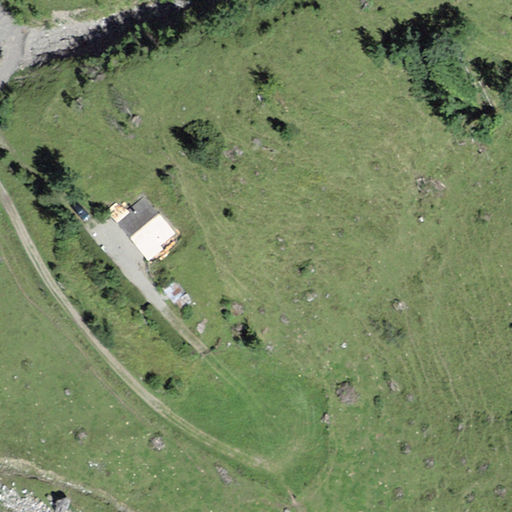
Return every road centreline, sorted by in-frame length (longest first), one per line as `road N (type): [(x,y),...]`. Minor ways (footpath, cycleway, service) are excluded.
road 1 (track): [(263,463),(162,410),(109,361),(44,272),(0,188)]
road 2 (track): [(0,138),(124,250)]
